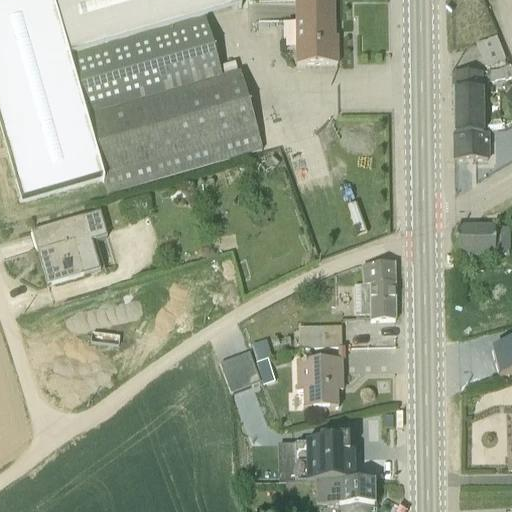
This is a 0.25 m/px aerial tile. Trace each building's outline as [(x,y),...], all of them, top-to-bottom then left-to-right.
[(51,0),(68,59),(240,11),(236,0),(51,0)] [(332,3),(294,4),(294,69),(336,68),(336,40),(333,40),(332,3)] [(108,198),(261,154),(240,77),(238,76),(233,66),(218,70),(203,22),(68,61),(108,198)] [(496,39),(475,48),(484,71),(505,63),(496,39)] [(485,74),(485,86),(511,81),(511,76),(510,68),(506,69),(505,71),(503,70),(502,72),(499,72),(498,73),(497,73),(496,71),(491,72),(491,74),(485,74)] [(482,137),(482,118),(481,76),(451,77),(452,119),(453,138),(482,137)] [(511,129),(511,125),(511,123),(500,127),(489,128),(488,126),(485,127),(486,135),(497,135),(501,134),(511,129)] [(511,129),(501,134),(497,135),(499,142),(507,140),(511,138),(511,129)] [(453,164),(486,163),(486,137),(482,137),(453,138),(453,164)] [(30,236),(46,289),(99,273),(91,245),(106,240),(99,216),(30,236)] [(455,257),(508,256),(508,230),(454,230),(455,257)] [(393,267),(361,270),(361,288),(354,289),(355,319),(367,319),(367,325),(394,324),(393,267)] [(340,331),(298,332),(298,353),(340,352),(340,331)] [(489,353),(496,381),(511,377),(511,342),(509,344),(510,348),(489,353)] [(256,366),(271,361),(265,344),(250,348),(256,366)] [(255,368),(260,382),(272,378),(267,364),(255,368)] [(340,364),(295,366),(296,396),(301,396),(302,413),(315,413),(315,416),(324,416),(324,412),(336,412),(336,385),(341,384),(340,364)] [(278,488),(285,488),(353,487),(352,456),(347,456),(346,442),(316,442),(316,446),(303,446),(304,449),(277,449),(278,488)] [(285,488),(285,511),(372,511),(371,486),(353,487),(285,488)]
